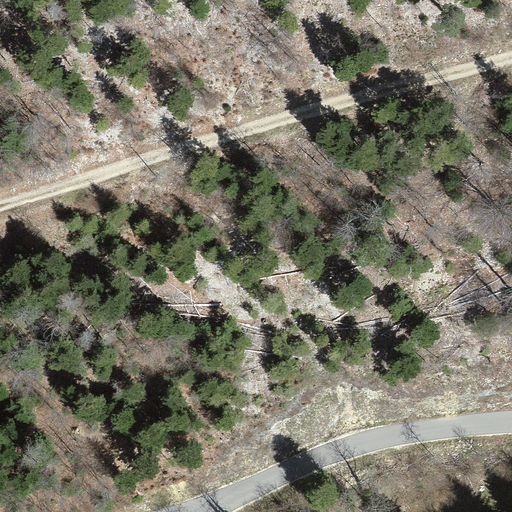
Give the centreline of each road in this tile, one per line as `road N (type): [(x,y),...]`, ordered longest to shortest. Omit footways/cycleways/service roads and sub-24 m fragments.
road 1 (track): [(0,205),(511,61)]
road 2 (unclassified): [(511,421),(379,436),(189,511)]
